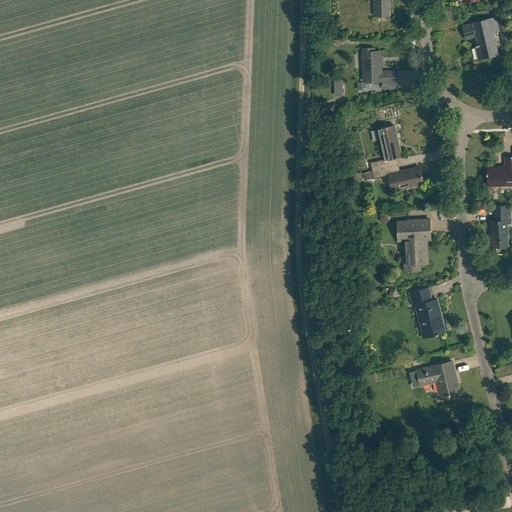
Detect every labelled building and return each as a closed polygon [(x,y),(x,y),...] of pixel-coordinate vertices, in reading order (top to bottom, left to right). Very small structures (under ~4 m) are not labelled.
[(374,0),(375,16),(390,16),(389,0),(374,0)] [(474,24),(463,27),(466,39),(477,36),(479,44),(476,45),(479,59),(497,55),(491,33),(499,31),(495,17),(474,23),(474,24)] [(395,71),(381,72),(381,51),(374,51),(374,48),(363,49),(364,80),(383,80),(383,83),(395,82),(395,71)] [(371,162),(372,170),(398,165),(397,157),(401,156),(394,125),(379,129),(385,159),(379,160),(371,162)] [(506,167),(487,168),(488,186),(511,184),(511,156),(505,157),(506,167)] [(400,172),(398,165),(372,170),(374,178),(383,176),(389,175),(392,190),(423,183),(420,168),(400,172)] [(511,223),(510,213),(510,205),(495,206),(495,221),(490,221),(490,235),(491,235),(492,247),(508,246),(507,223),(511,223)] [(389,221),(388,213),(380,213),(381,222),(389,221)] [(430,219),(408,220),(408,221),(398,222),(399,240),(404,240),(405,270),(420,269),(420,263),(428,263),(427,239),(431,239),(430,219)] [(410,292),(413,306),(416,305),(423,336),(435,333),(436,335),(444,333),(440,316),(441,316),(437,299),(432,301),(429,288),(410,292)] [(452,361),(433,366),(417,370),(421,385),(437,382),(440,397),(457,394),(454,382),(457,381),(452,361)]
